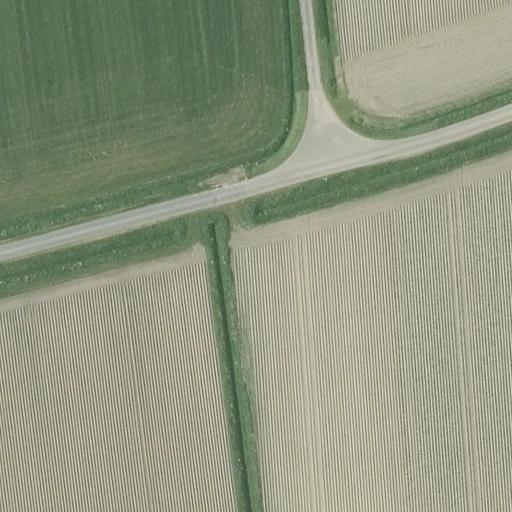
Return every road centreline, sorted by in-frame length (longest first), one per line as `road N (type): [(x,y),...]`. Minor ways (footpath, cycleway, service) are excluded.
road 1 (unclassified): [(0,253),(321,168)]
road 2 (unclassified): [(321,168),(511,113)]
road 3 (unclassified): [(321,168),(305,0)]
